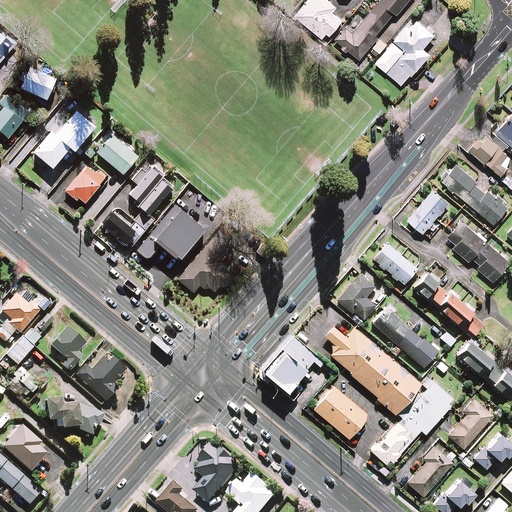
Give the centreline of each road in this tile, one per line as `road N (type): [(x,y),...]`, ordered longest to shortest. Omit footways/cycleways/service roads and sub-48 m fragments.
road 1 (secondary): [(274,289),(511,24)]
road 2 (primary): [(0,201),(202,357)]
road 3 (primary): [(183,379),(0,225)]
road 4 (primary): [(221,371),(392,511)]
road 5 (primary): [(350,511),(203,392)]
road 6 (secondary): [(73,511),(183,379)]
road 7 (secondary): [(203,392),(101,511)]
